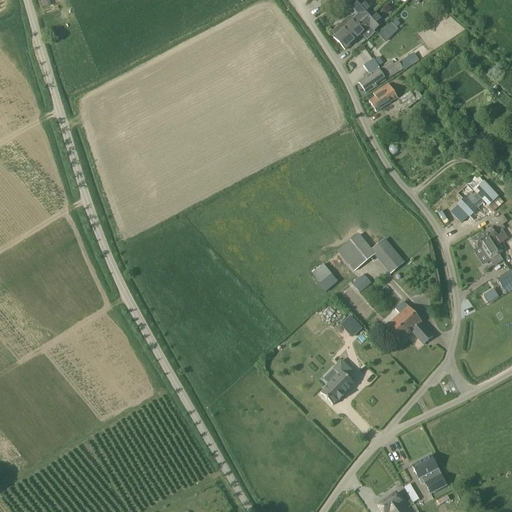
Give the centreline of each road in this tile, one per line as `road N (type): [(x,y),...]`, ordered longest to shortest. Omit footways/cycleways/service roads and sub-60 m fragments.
road 1 (unclassified): [(251,511),(106,253),(29,0)]
road 2 (unclassified): [(446,365),(458,300),(438,234),(380,155),(297,0)]
